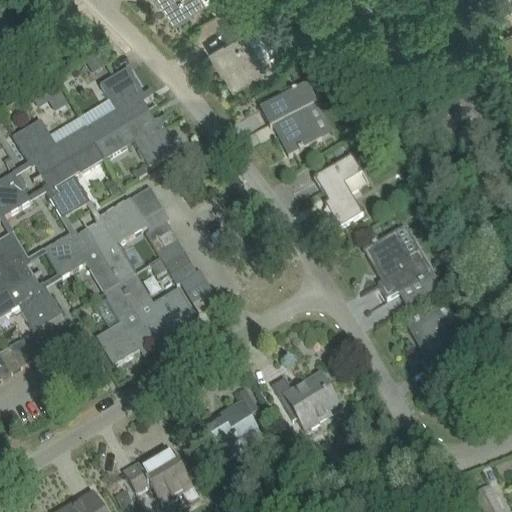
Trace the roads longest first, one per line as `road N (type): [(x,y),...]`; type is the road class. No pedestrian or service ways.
road 1 (residential): [(327,287),(255,174),(93,0)]
road 2 (residential): [(511,440),(442,469),(327,287)]
road 3 (residential): [(6,479),(252,333)]
road 4 (unclassified): [(511,194),(368,0)]
road 5 (residential): [(252,333),(159,190)]
